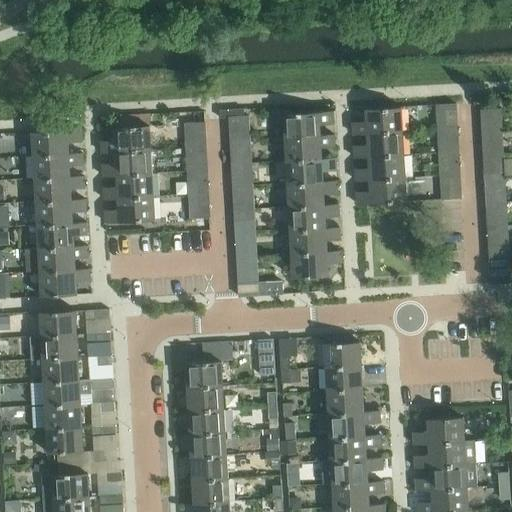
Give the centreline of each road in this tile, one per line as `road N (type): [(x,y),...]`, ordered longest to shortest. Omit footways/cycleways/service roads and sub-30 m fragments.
road 1 (residential): [(414,318),(480,313),(467,94)]
road 2 (residential): [(156,511),(144,330),(228,326)]
road 3 (residential): [(228,326),(414,318)]
road 4 (residential): [(226,265),(219,106)]
road 5 (residential): [(500,370),(416,376),(414,318)]
